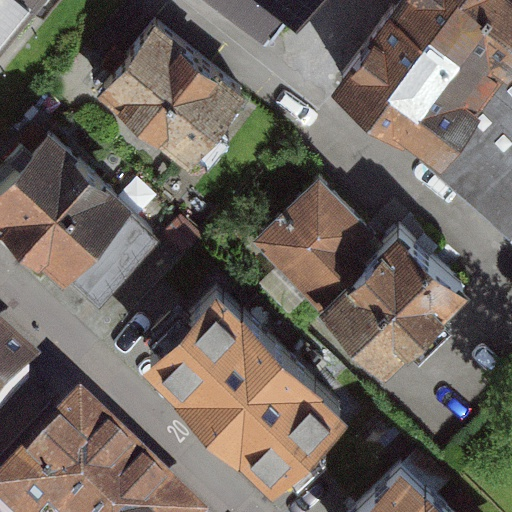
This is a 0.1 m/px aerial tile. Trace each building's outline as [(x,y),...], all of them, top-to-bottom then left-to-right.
[(0,0),(0,44),(37,0),(0,0)] [(265,0),(297,24),(315,0),(265,0)] [(511,60),(511,0),(395,0),(337,77),(443,168),(511,60)] [(250,93),(157,22),(100,97),(193,167),(250,93)] [(511,60),(443,168),(511,230),(511,60)] [(137,198),(43,120),(0,171),(0,222),(69,279),(137,198)] [(388,237),(318,171),(247,245),(386,377),(473,285),(404,220),(388,237)] [(225,287),(149,363),(275,489),(351,414),(225,287)] [(0,355),(0,435),(40,392),(0,355)] [(176,511),(81,422),(0,508),(0,511),(176,511)] [(461,511),(406,459),(354,511),(461,511)]
